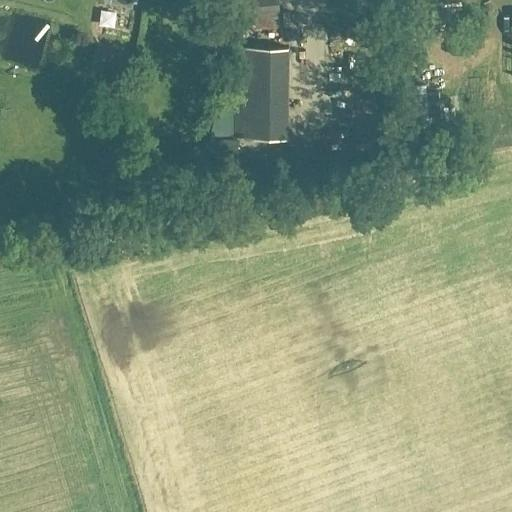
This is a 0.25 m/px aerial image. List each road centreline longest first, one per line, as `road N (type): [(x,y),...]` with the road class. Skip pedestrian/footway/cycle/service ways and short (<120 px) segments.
road 1 (unknown): [(176,511),(283,306)]
road 2 (unknown): [(448,207),(467,294),(511,371)]
road 3 (unknown): [(511,402),(454,437),(398,511)]
